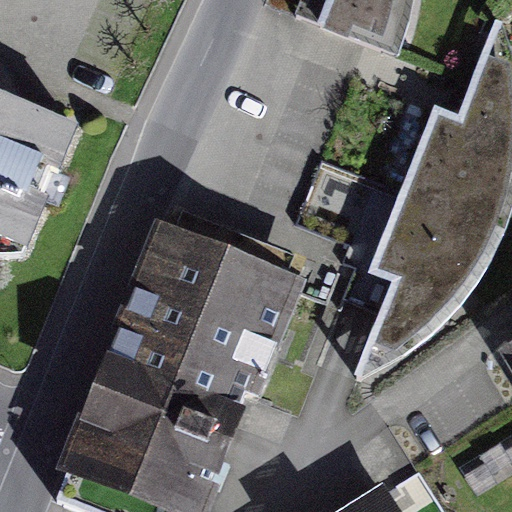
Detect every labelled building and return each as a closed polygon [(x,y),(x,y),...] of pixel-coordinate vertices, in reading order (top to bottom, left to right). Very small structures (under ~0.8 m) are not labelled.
[(301,0),(294,19),(406,64),(421,21),(423,0),(301,0)] [(461,117),(436,108),(367,276),(393,284),(355,379),(368,384),(406,363),(446,328),(482,282),(507,240),(511,221),(511,50),(506,26),(494,23),(461,117)] [(0,258),(27,256),(79,126),(25,103),(0,93),(0,258)] [(154,221),(57,471),(67,475),(55,503),(77,511),(212,511),(231,466),(224,464),(246,411),(241,408),(245,396),(260,402),(307,283),(302,281),(309,259),(176,206),(168,227),(154,221)] [(511,343),(497,352),(511,375),(511,343)] [(401,511),(384,485),(339,511),(401,511)]
